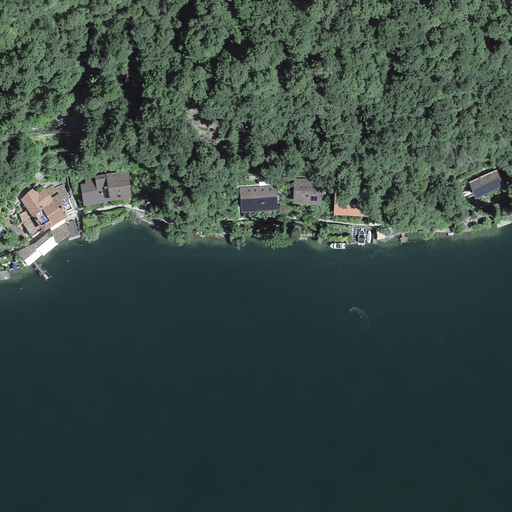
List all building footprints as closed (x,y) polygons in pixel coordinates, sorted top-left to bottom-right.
[(496,170),(468,182),(475,199),(504,186),(496,170)] [(131,199),(128,171),(105,174),(84,178),(85,184),(80,185),(83,206),(103,202),(131,199)] [(322,180),(293,179),(292,204),(321,205),(322,180)] [(35,187),(20,200),(27,210),(19,215),(22,223),(30,236),(40,228),(43,233),(67,217),(60,197),(51,185),(46,190),(44,187),(38,191),(35,187)] [(275,185),(239,188),(241,213),(277,210),(275,185)] [(371,195),(335,192),(333,215),(369,218),(371,195)] [(74,220),(65,223),(69,235),(67,236),(68,239),(79,235),(74,220)] [(32,244),(17,251),(24,261),(36,251),(35,250),(52,236),(56,243),(67,236),(69,235),(65,223),(51,232),(50,230),(32,244)]
